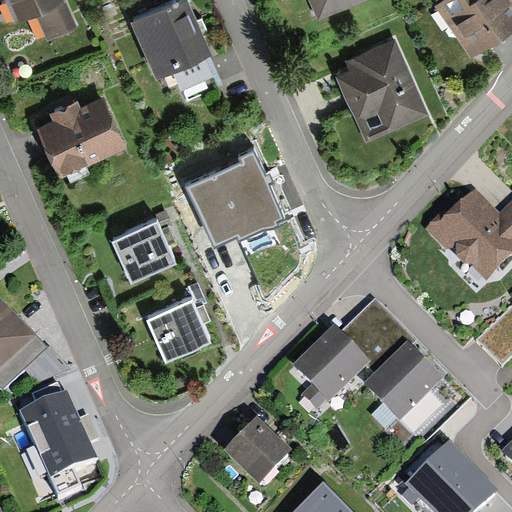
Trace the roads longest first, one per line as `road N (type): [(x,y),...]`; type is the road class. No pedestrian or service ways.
road 1 (residential): [(0,146),(145,473)]
road 2 (unclassified): [(145,473),(357,244)]
road 3 (residential): [(357,244),(322,203),(231,0)]
road 4 (unclassified): [(357,244),(511,81)]
